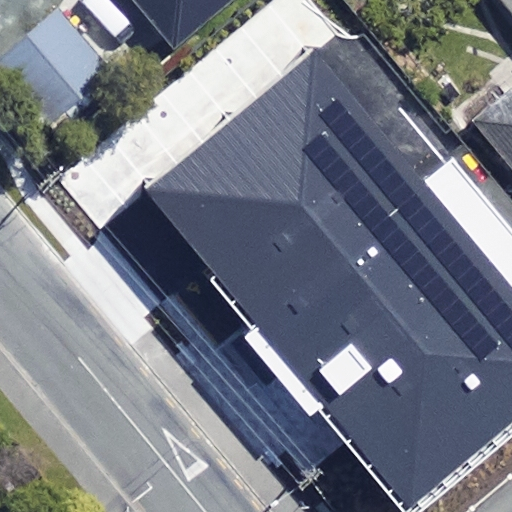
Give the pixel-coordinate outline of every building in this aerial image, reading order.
[(130,0),(172,50),(232,0),(130,0)] [(511,0),(503,0),(511,11),(511,0)] [(94,89),(118,67),(62,6),(2,60),(75,139),(110,107),(94,89)] [(142,194),(406,510),(511,421),(511,287),(314,51),(142,194)] [(511,101),(481,128),(511,164),(511,101)]
